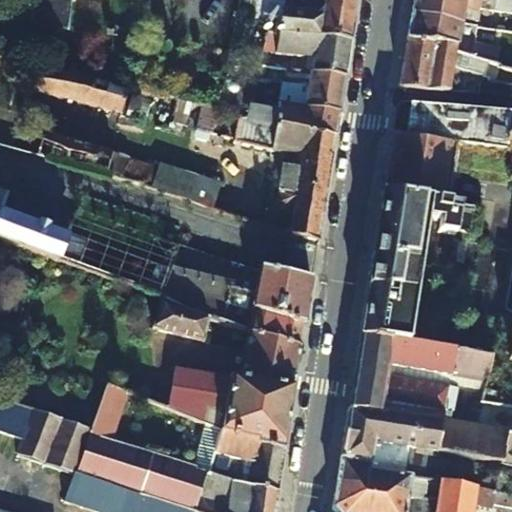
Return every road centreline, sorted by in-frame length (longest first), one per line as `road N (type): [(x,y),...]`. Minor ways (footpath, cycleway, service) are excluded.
road 1 (residential): [(306,511),(372,91)]
road 2 (unknown): [(346,266),(44,174)]
road 3 (residential): [(511,104),(372,91)]
